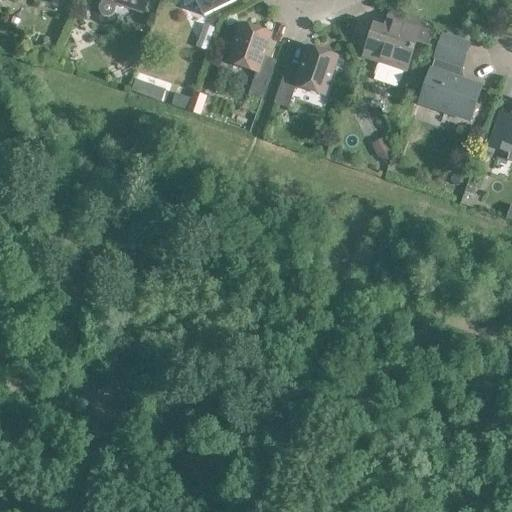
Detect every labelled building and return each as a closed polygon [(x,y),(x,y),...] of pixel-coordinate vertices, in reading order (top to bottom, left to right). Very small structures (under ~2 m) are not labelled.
[(103,0),(104,0),(102,5),(101,6),(100,7),(99,8),(99,9),(99,10),(99,12),(99,13),(99,14),(100,15),(101,16),(102,17),(103,17),(105,18),(106,18),(108,17),(109,17),(109,16),(111,15),(112,14),(112,12),(112,11),(112,9),(112,8),(113,3),(143,13),(147,0),(103,0)] [(196,1),(204,17),(237,0),(182,0),(185,6),(196,1)] [(390,13),(384,30),(374,27),(369,40),(373,41),(371,46),(368,45),(364,57),(378,62),(374,74),(399,83),(404,71),(405,71),(412,51),(412,52),(414,48),(413,48),(415,42),(427,46),(434,28),(390,13)] [(240,25),(227,63),(257,72),(249,95),(262,99),(274,64),(262,60),(271,35),(250,28),(240,25)] [(419,104),(470,121),(481,87),(457,79),(461,67),(462,68),(469,45),(442,36),(434,58),(435,59),(431,70),(430,70),(419,104)] [(49,44),(37,50),(43,61),(54,55),(49,44)] [(297,75),(285,71),(274,103),(286,108),(294,85),(325,96),(338,58),(307,47),(297,75)] [(175,94),(171,105),(187,111),(191,100),(175,94)] [(192,103),(189,112),(201,116),(204,107),(192,103)] [(511,148),(511,114),(508,126),(497,121),(488,146),(510,154),(511,148)]
